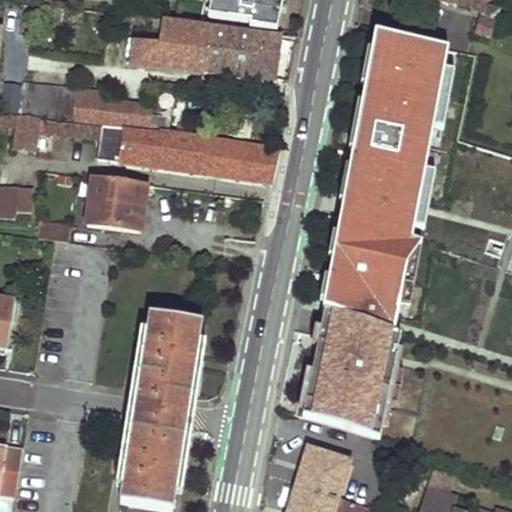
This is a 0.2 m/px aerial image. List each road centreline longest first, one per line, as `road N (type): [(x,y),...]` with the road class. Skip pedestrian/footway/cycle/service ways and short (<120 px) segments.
road 1 (secondary): [(248,428),(334,0)]
road 2 (residential): [(0,389),(248,428)]
